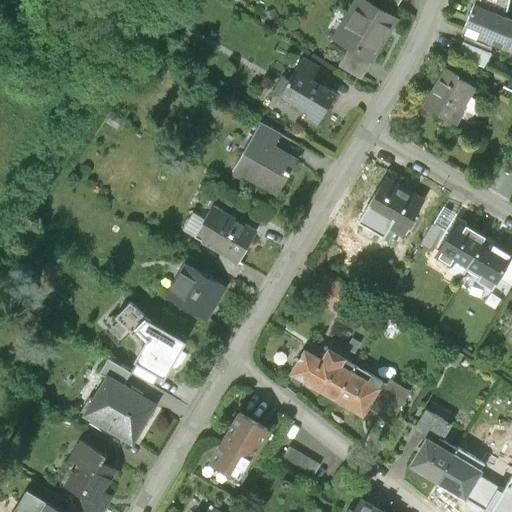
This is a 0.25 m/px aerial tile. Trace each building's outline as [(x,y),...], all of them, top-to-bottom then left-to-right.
[(357,0),(332,41),(349,51),(372,64),(398,21),(363,0),(357,0)] [(463,32),(506,50),(511,36),(511,21),(505,19),(509,0),(479,0),(477,7),(474,6),(463,32)] [(361,82),(372,64),(349,51),(339,68),(361,82)] [(161,59),(151,53),(145,62),(155,69),(161,59)] [(316,69),(301,60),(280,96),(307,112),(304,118),(316,125),(333,96),(308,82),(316,69)] [(465,80),(447,70),(425,109),(457,128),(477,92),(463,84),(465,80)] [(259,125),(232,171),(274,195),(294,161),(272,148),(279,136),(259,125)] [(423,201),(386,179),(369,209),(394,224),(390,230),(402,237),(423,201)] [(256,233),(213,208),(195,239),(222,254),(238,263),(256,233)] [(454,260),(467,268),(485,238),(458,222),(437,256),(451,264),(454,260)] [(511,254),(485,238),(467,268),(480,275),(477,280),(491,288),(497,277),(509,257),(511,254)] [(244,267),(238,263),(222,254),(215,267),(237,279),(244,267)] [(511,285),(511,258),(509,257),(497,277),(511,285)] [(227,290),(185,265),(167,297),(207,320),(215,307),(217,308),(227,290)] [(349,292),(326,277),(312,300),(334,314),(349,292)] [(115,320),(145,348),(135,365),(137,367),(133,374),(154,387),(159,379),(161,381),(183,344),(156,328),(131,304),(115,320)] [(292,377),(339,405),(355,377),(343,370),(348,362),(326,349),(319,361),(306,353),(292,377)] [(464,358),(453,351),(446,363),(456,370),(464,358)] [(101,375),(108,379),(123,388),(130,375),(108,362),(101,375)] [(370,386),(355,377),(339,405),(365,420),(370,412),(381,393),(370,386)] [(108,379),(84,419),(133,447),(156,408),(123,388),(108,379)] [(373,379),(370,386),(381,393),(385,386),(373,379)] [(385,386),(381,393),(370,412),(392,425),(396,418),(411,394),(388,381),(385,386)] [(421,440),(425,443),(437,449),(441,442),(444,443),(453,428),(427,412),(416,431),(424,436),(421,440)] [(239,414),(210,461),(239,479),(268,432),(239,414)] [(406,424),(396,418),(392,425),(383,441),(393,447),(406,424)] [(106,456),(82,442),(71,461),(84,468),(79,477),(73,473),(65,486),(85,497),(105,509),(112,497),(105,493),(117,472),(102,463),(106,456)] [(411,467),(439,484),(454,460),(437,449),(425,443),(411,467)] [(320,467),(289,448),(276,470),(307,489),(320,467)] [(481,476),(454,460),(439,484),(466,500),(481,476)] [(479,507),(486,511),(490,511),(508,484),(497,477),(479,507)] [(76,511),(103,511),(105,509),(85,497),(76,511)] [(381,511),(359,499),(351,511),(381,511)]
